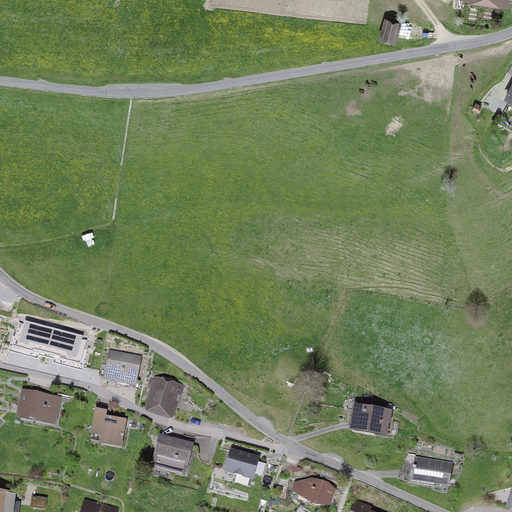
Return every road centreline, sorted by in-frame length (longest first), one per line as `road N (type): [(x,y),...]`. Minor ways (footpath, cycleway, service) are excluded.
road 1 (unclassified): [(0,80),(165,91),(511,32)]
road 2 (unclassified): [(297,449),(184,360),(38,300),(0,273)]
road 3 (residential): [(0,367),(96,389),(175,424),(297,449)]
road 4 (residential): [(440,511),(297,449)]
